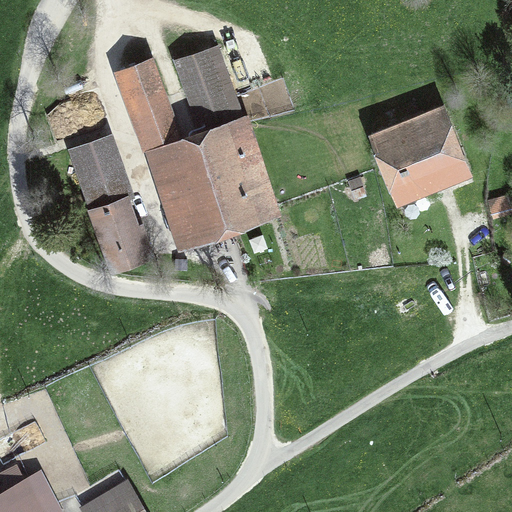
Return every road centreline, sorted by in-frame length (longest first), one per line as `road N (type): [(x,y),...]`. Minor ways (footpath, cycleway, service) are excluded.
road 1 (unclassified): [(61,0),(21,104),(17,165),(28,221),(44,249),(82,275),(208,298),(246,316),(262,373),(263,431),(253,473)]
road 2 (residential): [(511,332),(463,349),(253,473)]
